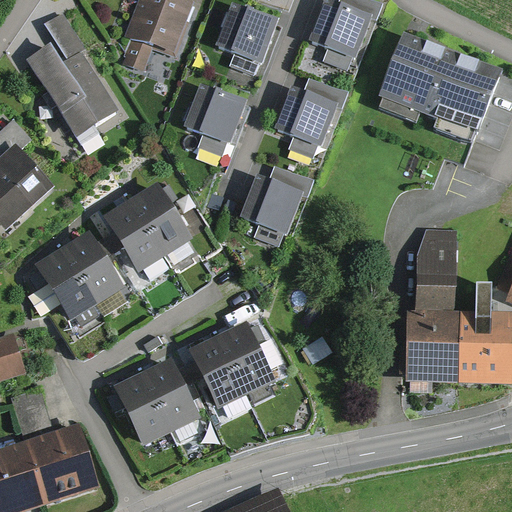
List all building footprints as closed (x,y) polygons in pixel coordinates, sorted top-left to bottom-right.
[(170,0),(140,0),(125,37),(132,40),(125,57),(127,57),(123,67),(143,75),(153,50),(175,59),(194,9),(170,0)] [(360,0),(341,0),(338,8),(372,22),(375,24),(381,9),(360,0)] [(326,3),(309,44),(325,51),(320,62),(348,73),(352,63),(354,65),(372,22),(338,8),(326,3)] [(233,9),(216,51),(235,59),(231,68),(254,78),(258,68),(262,70),(279,27),(233,9)] [(55,46),(28,63),(80,146),(98,135),(95,130),(117,116),(79,55),(85,52),(63,16),(44,28),(55,46)] [(503,76),(403,37),(377,102),(476,142),(503,76)] [(338,111),(342,112),(348,97),(310,81),(304,96),(338,111)] [(184,132),(203,140),(199,149),(222,159),(226,148),(230,150),(247,109),(201,90),(184,132)] [(291,92),(274,134),(292,142),(289,150),(314,161),(318,152),(321,153),(338,111),(304,96),(291,92)] [(0,161),(0,229),(4,235),(53,191),(20,155),(32,144),(14,123),(0,134),(0,155),(3,159),(0,161)] [(268,185),(302,199),(307,201),(313,185),(275,169),(268,185)] [(256,180),(239,220),(258,228),(254,239),(280,250),(284,239),(286,239),(302,199),(268,185),(256,180)] [(157,189),(130,205),(163,261),(191,245),(157,189)] [(224,200),(213,196),(208,207),(219,212),(224,200)] [(236,204),(229,202),(225,213),(232,216),(236,204)] [(130,205),(103,221),(136,277),(163,261),(130,205)] [(418,259),(417,314),(454,315),(455,233),(429,233),(418,259)] [(88,239),(61,255),(94,311),(122,295),(88,239)] [(61,255),(34,271),(67,327),(94,311),(61,255)] [(511,262),(496,299),(511,305),(511,262)] [(463,319),(461,389),(511,391),(511,352),(511,320),(491,320),(492,292),(477,292),(476,320),(463,319)] [(463,319),(408,317),(406,388),(461,389),(463,319)] [(240,330),(214,342),(242,399),(268,387),(240,330)] [(12,336),(0,340),(0,384),(25,376),(12,336)] [(323,339),(304,351),(315,368),(334,356),(323,339)] [(214,342),(187,355),(215,412),(242,399),(214,342)] [(167,367),(141,380),(169,437),(195,424),(167,367)] [(141,380),(114,393),(142,450),(169,437),(141,380)] [(15,398),(24,435),(53,428),(43,390),(15,398)] [(0,412),(0,445),(23,441),(16,409),(0,412)] [(23,449),(42,511),(43,511),(101,495),(80,429),(23,449)] [(42,511),(23,449),(0,455),(0,511),(42,511)] [(284,511),(276,494),(235,511),(284,511)]
